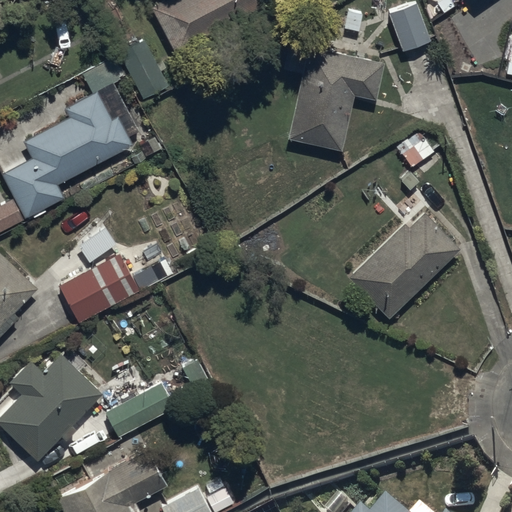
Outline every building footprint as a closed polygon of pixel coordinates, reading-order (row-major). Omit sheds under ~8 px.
[(152,0),(175,47),(266,0),(152,0)] [(417,0),(408,0),(389,8),(403,45),(431,34),(417,0)] [(143,33),(117,47),(143,94),(169,79),(143,33)] [(383,54),(308,38),(286,132),(342,143),(353,88),(377,92),(383,54)] [(84,68),(94,87),(65,101),(69,111),(23,135),(32,151),(2,168),(24,212),(67,192),(59,176),(132,140),(128,130),(140,124),(113,76),(119,74),(110,55),(84,68)] [(14,194),(0,199),(0,227),(25,215),(14,194)] [(54,216),(62,230),(93,214),(85,199),(54,216)] [(408,220),(405,215),(350,268),(390,310),(461,241),(425,204),(408,220)] [(106,225),(77,241),(86,257),(115,242),(106,225)] [(38,281),(0,244),(0,329),(20,309),(15,305),(38,281)] [(91,262),(54,282),(76,320),(110,300),(107,296),(130,283),(111,249),(90,260),(91,262)] [(247,266),(235,289),(276,307),(286,283),(247,266)] [(364,335),(312,332),(304,439),(357,442),(364,335)] [(32,352),(10,374),(23,387),(0,408),(0,413),(36,450),(100,386),(61,347),(44,364),(32,352)] [(199,351),(182,359),(196,388),(213,380),(199,351)] [(163,376),(105,405),(118,431),(175,401),(163,376)] [(427,393),(388,391),(388,413),(425,415),(427,393)] [(147,442),(57,490),(68,511),(138,511),(133,499),(169,477),(147,442)] [(214,511),(198,481),(160,500),(165,511),(214,511)] [(371,511),(363,505),(357,511),(451,511),(449,510),(447,511),(414,511),(392,492),(373,511),(371,511)]
